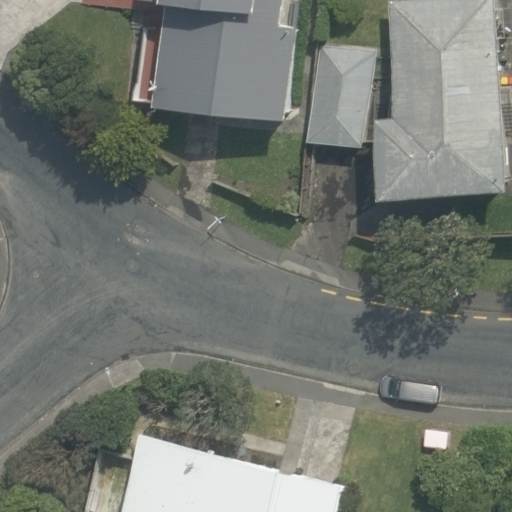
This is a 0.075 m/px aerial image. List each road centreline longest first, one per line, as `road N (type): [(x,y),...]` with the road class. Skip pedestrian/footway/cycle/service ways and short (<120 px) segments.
road 1 (residential): [(131,265),(354,340),(511,350)]
road 2 (residential): [(0,136),(131,265)]
road 3 (residential): [(0,378),(131,265)]
